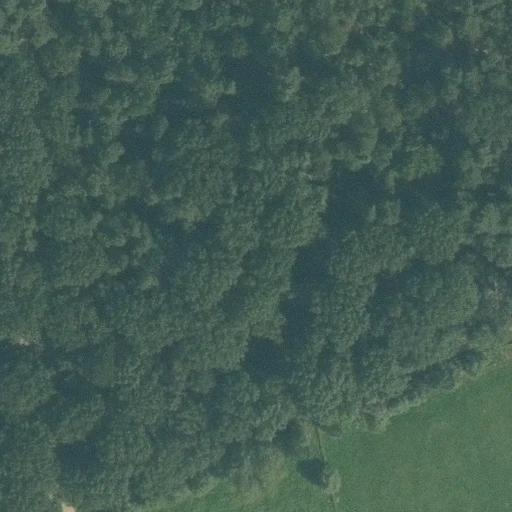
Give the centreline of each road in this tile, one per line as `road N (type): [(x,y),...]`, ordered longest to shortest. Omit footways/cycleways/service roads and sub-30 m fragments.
road 1 (unclassified): [(43,0),(62,511)]
road 2 (track): [(511,328),(61,500)]
